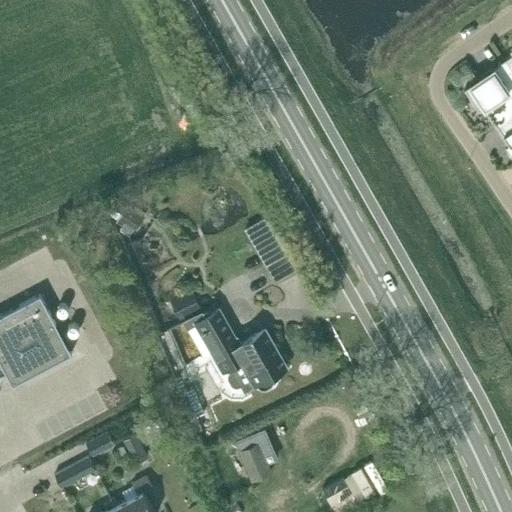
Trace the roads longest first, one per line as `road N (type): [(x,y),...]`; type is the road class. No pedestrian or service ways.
road 1 (secondary): [(494,511),(387,300),(216,0)]
road 2 (residential): [(511,19),(446,62),(438,76),(439,96),(511,204)]
